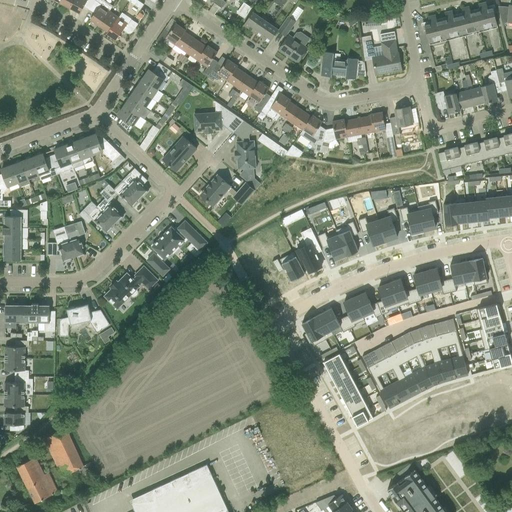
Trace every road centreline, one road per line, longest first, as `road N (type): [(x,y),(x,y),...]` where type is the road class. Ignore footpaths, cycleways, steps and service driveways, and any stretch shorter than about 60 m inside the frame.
road 1 (residential): [(364,482),(278,325),(391,268),(506,241)]
road 2 (residential): [(419,87),(321,101),(171,0)]
road 3 (residential): [(0,282),(89,284),(176,194)]
road 4 (residential): [(511,110),(433,129),(419,87)]
